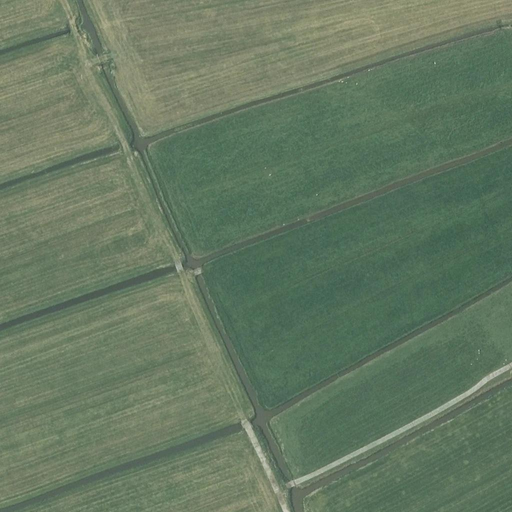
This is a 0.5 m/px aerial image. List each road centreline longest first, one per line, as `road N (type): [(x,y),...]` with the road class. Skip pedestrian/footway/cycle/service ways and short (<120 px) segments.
road 1 (track): [(277,490),(182,277),(237,271)]
road 2 (track): [(286,511),(277,490),(511,365)]
road 3 (track): [(176,262),(81,54),(67,0)]
